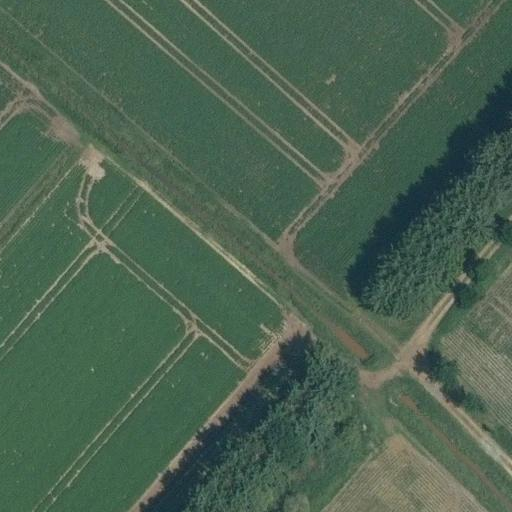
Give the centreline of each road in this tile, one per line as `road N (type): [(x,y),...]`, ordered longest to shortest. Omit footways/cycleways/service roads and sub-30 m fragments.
road 1 (track): [(511,224),(408,343),(380,340),(354,316)]
road 2 (track): [(408,343),(398,357),(511,481)]
